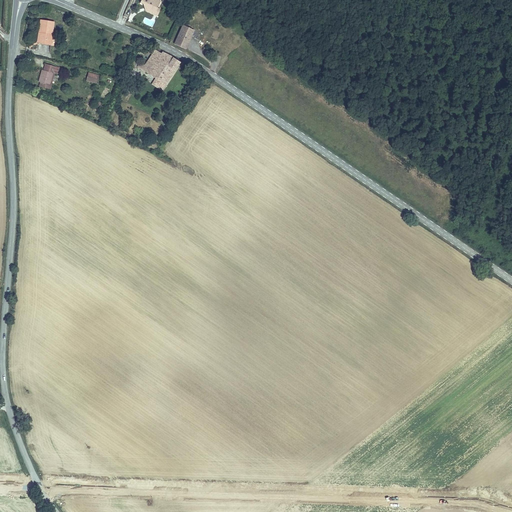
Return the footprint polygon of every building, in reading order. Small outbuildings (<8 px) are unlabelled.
[(163,2),(158,0),(144,0),(143,3),(150,7),(149,9),(158,13),(163,2)] [(38,19),(37,30),(39,31),(37,41),(49,43),(52,22),(38,19)] [(195,31),(184,26),(176,44),(187,49),(195,31)] [(163,54),(155,49),(146,65),(141,62),(138,66),(150,74),(165,84),(180,61),(174,57),(164,53),(163,54)] [(38,81),(40,82),(49,83),(52,71),(53,72),(55,64),(44,62),(43,69),(41,69),(38,81)] [(49,83),(40,82),(39,85),(52,88),(53,84),(51,83),(53,72),(52,71),(49,83)] [(87,72),(86,78),(90,79),(90,81),(94,82),(96,75),(87,72)]
